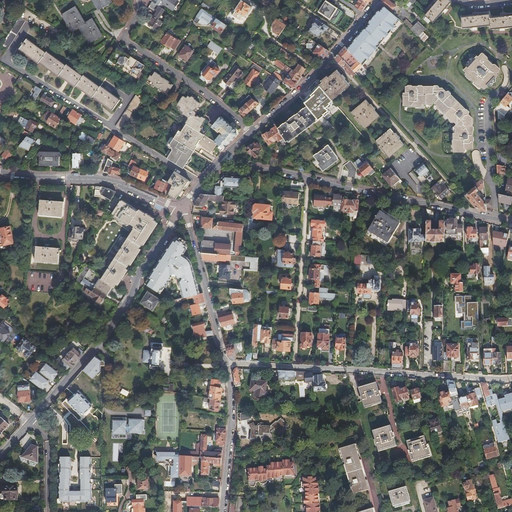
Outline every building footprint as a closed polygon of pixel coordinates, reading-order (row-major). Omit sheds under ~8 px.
[(93,0),(99,9),(111,1),(110,0),(93,0)] [(150,0),(150,1),(152,2),(160,7),(163,3),(172,9),(177,1),(175,0),(150,0)] [(241,0),(234,0),(226,12),(237,19),(247,4),(241,0)] [(325,0),(318,10),(336,23),(343,13),(330,4),(330,3),(325,0)] [(361,0),(358,0),(354,6),(361,11),(367,4),(361,0)] [(383,0),(381,3),(392,12),(396,7),(390,1),(391,0),(383,0)] [(449,0),(436,0),(424,15),(432,22),(450,1),(449,0)] [(165,10),(160,7),(152,2),(148,8),(154,12),(156,10),(157,11),(155,13),(153,16),(150,14),(144,22),(157,30),(162,22),(160,21),(158,20),(159,18),(160,17),(162,14),(163,13),(165,10)] [(347,49),(363,65),(401,20),(385,7),(381,12),(379,11),(369,23),(370,24),(366,29),(365,28),(347,49)] [(74,9),(63,16),(73,33),(80,29),(89,43),(101,36),(92,20),(84,24),(74,9)] [(226,26),(213,17),(201,9),(193,22),(196,24),(198,24),(200,25),(206,26),(208,24),(221,33),(226,26)] [(489,14),(461,16),(462,27),(490,24),(490,29),(511,26),(511,15),(489,18),(489,14)] [(23,20),(17,16),(0,44),(0,45),(6,49),(23,20)] [(279,18),(278,17),(273,25),(275,26),(272,31),(278,35),(287,23),(284,22),(283,24),(281,22),(282,20),(279,18)] [(326,32),(328,28),(320,22),(315,19),(310,26),(311,27),(308,31),(318,38),(321,33),(321,34),(324,30),(326,32)] [(403,23),(410,29),(413,26),(407,19),(403,23)] [(410,29),(418,37),(423,32),(426,29),(418,21),(413,26),(410,29)] [(337,40),(341,36),(330,29),(327,32),(337,40)] [(423,32),(418,37),(423,42),(428,38),(423,32)] [(174,51),(180,42),(166,33),(160,42),(174,51)] [(20,44),(18,48),(37,63),(38,62),(57,76),(58,75),(75,87),(92,98),(92,97),(111,111),(118,100),(99,86),(98,87),(82,75),(81,76),(64,64),(64,65),(45,51),(44,52),(25,38),(22,42),(21,41),(20,43),(20,44)] [(218,53),(221,48),(210,41),(207,46),(218,53)] [(288,42),(285,46),(303,58),(306,54),(288,42)] [(311,53),(321,59),(328,51),(318,44),(311,53)] [(185,45),(179,55),(187,60),(193,50),(185,45)] [(345,46),(338,55),(344,61),(349,56),(356,64),(351,69),(354,73),(363,65),(347,49),(345,46)] [(137,79),(140,73),(145,66),(116,48),(107,62),(111,65),(113,63),(123,69),(123,70),(137,79)] [(297,59),(282,49),(280,52),(290,59),(291,58),(296,61),(297,59)] [(466,67),(463,70),(466,72),(465,73),(471,79),(471,78),(476,83),(476,84),(481,89),(482,88),(483,89),(487,86),(491,85),(495,80),(495,77),(497,74),(496,73),(500,69),(494,63),(492,65),(486,60),(488,58),(482,52),(478,56),(477,55),(475,57),(471,57),(466,63),(466,67)] [(335,58),(352,77),(355,74),(354,73),(351,69),(344,61),(338,55),(335,58)] [(291,69),(280,62),(279,64),(280,65),(283,67),(282,68),(289,73),(282,83),(287,85),(292,89),(301,76),(291,69)] [(293,67),(291,69),(301,76),(306,68),(298,63),(295,68),(293,67)] [(203,74),(200,78),(205,81),(206,79),(207,80),(210,80),(215,73),(216,73),(219,68),(214,65),(212,68),(206,64),(201,72),(203,74)] [(354,73),(355,74),(357,76),(365,68),(363,65),(354,73)] [(223,81),(233,89),(241,79),(244,75),(235,67),(223,81)] [(319,85),(331,99),(348,84),(339,73),(340,71),(338,68),(327,77),(322,82),(319,85)] [(253,69),(244,81),(249,85),(258,73),(253,69)] [(153,84),(152,86),(158,90),(159,88),(162,90),(165,92),(168,88),(170,89),(172,85),(169,83),(163,78),(160,77),(160,76),(154,72),(151,76),(150,75),(146,80),(150,82),(153,84)] [(24,78),(19,75),(14,84),(18,86),(24,78)] [(277,85),(280,81),(271,75),(262,88),(271,93),(277,85)] [(287,85),(282,83),(280,81),(277,85),(284,89),(287,85)] [(309,81),(297,94),(301,97),(313,84),(309,81)] [(42,89),(36,85),(33,89),(36,91),(34,95),(37,97),(42,89)] [(310,95),(325,113),(327,110),(325,107),(329,103),(332,100),(331,99),(319,85),(310,95)] [(403,93),(403,105),(421,106),(422,104),(433,104),(433,103),(435,103),(437,105),(435,106),(452,124),(453,123),(455,124),(455,126),(453,126),(453,134),(451,134),(450,152),(462,153),(462,151),(468,152),(470,119),(466,115),(467,114),(446,91),(444,92),(441,89),(437,89),(437,88),(406,87),(406,93),(403,93)] [(42,91),(37,100),(43,103),(46,99),(43,97),(45,93),(42,91)] [(240,106),(237,109),(246,119),(249,116),(247,114),(259,103),(262,98),(254,92),(251,97),(248,93),(237,102),(240,106)] [(508,92),(495,108),(503,115),(508,109),(505,106),(511,97),(509,95),(510,93),(508,92)] [(188,125),(199,132),(201,129),(200,128),(201,127),(203,124),(202,123),(204,120),(200,117),(200,118),(198,117),(197,116),(196,116),(196,117),(193,115),(194,115),(194,114),(194,113),(194,112),(193,112),(195,108),(197,108),(199,105),(199,104),(194,101),(194,100),(191,98),(190,100),(187,98),(188,97),(186,95),(186,97),(185,98),(183,96),(182,96),(176,104),(176,105),(179,107),(178,109),(178,110),(182,112),(181,113),(181,114),(184,115),(189,119),(190,120),(187,125),(188,125)] [(306,107),(316,119),(325,113),(310,95),(302,102),(306,107)] [(127,109),(133,113),(141,100),(135,96),(127,109)] [(366,100),(350,113),(354,117),(353,118),(360,126),(361,125),(365,129),(380,116),(376,112),(377,111),(371,104),(370,105),(366,100)] [(64,104),(57,114),(60,116),(66,105),(64,104)] [(277,128),(283,137),(286,142),(291,138),(292,137),(304,129),(316,119),(306,107),(294,116),(277,128)] [(121,131),(133,113),(127,109),(115,127),(121,131)] [(60,118),(48,110),(45,114),(44,113),(41,118),(46,121),(46,122),(54,127),(60,118)] [(72,110),(67,118),(75,123),(80,115),(72,110)] [(220,135),(214,142),(218,144),(225,149),(236,135),(236,130),(220,116),(211,126),(218,132),(219,131),(222,134),(221,136),(220,135)] [(30,120),(25,128),(31,132),(34,128),(35,129),(37,126),(30,120)] [(271,131),(277,139),(278,138),(279,140),(283,137),(277,128),(274,123),(271,125),(273,128),(271,130),(271,131)] [(502,126),(494,124),(494,129),(495,138),(501,138),(503,125),(502,126)] [(177,134),(174,138),(192,150),(194,147),(197,148),(199,145),(212,153),(218,144),(214,142),(203,135),(199,132),(188,125),(186,128),(184,127),(181,132),(179,136),(177,134)] [(390,129),(375,141),(379,146),(378,147),(385,154),(386,153),(390,158),(405,145),(401,141),(402,140),(396,132),(394,133),(390,129)] [(274,141),(277,139),(271,131),(266,134),(266,133),(261,135),(268,147),(275,142),(274,141)] [(95,139),(86,134),(84,138),(92,143),(95,139)] [(115,136),(109,145),(114,148),(119,151),(124,142),(115,136)] [(26,137),(19,146),(28,151),(31,146),(33,147),(36,143),(26,137)] [(192,150),(174,138),(171,143),(170,145),(170,146),(172,147),(173,148),(173,149),(168,158),(184,168),(186,165),(193,155),(195,151),(192,150)] [(251,145),(247,149),(254,158),(258,155),(256,152),(261,148),(257,144),(256,145),(255,143),(251,146),(251,145)] [(102,151),(110,155),(112,151),(109,148),(109,147),(105,145),(102,151)] [(322,169),(337,159),(328,146),(321,151),(315,155),(313,156),(318,163),(322,169)] [(2,155),(8,160),(13,154),(7,149),(2,155)] [(112,151),(110,155),(117,160),(120,154),(116,152),(116,153),(112,151)] [(38,152),(36,155),(39,157),(39,165),(60,165),(60,157),(63,156),(60,152),(38,152)] [(81,152),(72,152),(72,167),(79,167),(79,162),(81,162),(81,152)] [(504,154),(495,153),(496,172),(500,173),(503,174),(504,167),(502,167),(504,154)] [(98,159),(93,171),(99,172),(103,161),(98,159)] [(113,162),(107,159),(104,172),(112,175),(113,173),(119,174),(120,170),(111,167),(113,162)] [(131,159),(128,165),(132,168),(130,174),(137,177),(140,169),(133,166),(135,161),(131,159)] [(339,160),(337,159),(322,169),(318,163),(316,164),(322,172),(339,160)] [(358,159),(353,163),(364,177),(367,174),(370,177),(376,173),(366,161),(363,164),(362,163),(358,159)] [(297,166),(301,172),(306,173),(300,164),(297,166)] [(423,164),(415,170),(420,177),(418,179),(422,183),(429,177),(426,173),(429,171),(423,164)] [(140,169),(137,177),(146,180),(149,173),(148,173),(149,170),(142,165),(140,169)] [(394,185),(400,180),(391,168),(382,176),(391,186),(394,185)] [(179,194),(182,196),(184,192),(192,181),(175,170),(168,182),(178,188),(173,197),(176,198),(177,198),(179,194)] [(178,188),(168,182),(159,176),(154,186),(162,191),(163,189),(169,193),(168,195),(173,197),(178,188)] [(224,176),(215,185),(214,194),(222,195),(223,195),(224,186),(230,186),(235,186),(242,187),(242,177),(235,176),(231,176),(224,176)] [(480,192),(484,188),(482,180),(481,179),(474,185),(475,186),(480,192)] [(441,187),(438,184),(432,188),(441,199),(450,191),(444,184),(441,187)] [(478,210),(487,211),(486,208),(485,199),(484,188),(480,192),(475,186),(465,195),(478,210)] [(116,192),(101,187),(100,188),(101,189),(98,193),(94,191),(90,196),(96,200),(105,212),(110,203),(111,201),(116,192)] [(298,192),(282,191),(281,202),(291,203),(291,204),(292,206),(296,206),(297,204),(298,192)] [(201,194),(194,205),(204,205),(207,200),(211,194),(207,194),(201,194)] [(333,199),(333,205),(340,205),(341,196),(334,195),(333,199)] [(315,196),(315,206),(325,207),(325,205),(332,206),(333,205),(333,199),(325,198),(326,197),(315,196)] [(40,199),(39,214),(62,216),(64,201),(40,199)] [(348,212),(350,212),(351,201),(349,201),(349,199),(344,199),(344,201),(343,201),(343,210),(348,211),(348,212)] [(238,214),(239,201),(222,200),(222,213),(238,214)] [(112,286),(114,287),(156,221),(154,220),(155,218),(147,213),(146,215),(138,210),(138,211),(121,201),(113,214),(129,225),(130,224),(135,227),(101,279),(112,286)] [(351,201),(350,212),(353,212),(353,211),(358,211),(358,201),(351,201)] [(272,216),(272,211),(270,211),(271,204),(267,204),(259,203),(256,203),(255,215),(256,215),(256,217),(263,217),(263,216),(272,216)] [(104,213),(98,209),(95,215),(100,218),(104,213)] [(379,211),(367,231),(387,244),(400,223),(379,211)] [(242,251),(244,223),(219,220),(219,222),(214,222),(214,217),(202,216),(201,227),(237,231),(235,251),(239,251),(242,251)] [(311,220),(311,226),(313,227),(312,236),(321,237),(322,227),(323,227),(324,221),(311,220)] [(456,229),(463,229),(463,224),(456,224),(456,220),(447,220),(446,229),(456,229)] [(431,221),(426,221),(426,241),(444,242),(444,221),(439,221),(439,229),(431,229),(431,221)] [(0,239),(2,240),(3,245),(13,243),(10,226),(0,227),(0,239)] [(68,234),(67,241),(70,241),(71,243),(74,243),(76,242),(76,239),(81,240),(81,237),(84,237),(84,230),(83,229),(78,228),(78,227),(73,226),(73,231),(72,234),(68,234)] [(420,229),(409,228),(408,241),(420,242),(420,241),(424,241),(425,235),(420,234),(420,229)] [(470,228),(466,228),(467,238),(476,237),(475,229),(470,230),(470,228)] [(488,228),(480,228),(480,240),(480,248),(483,248),(483,240),(489,240),(488,228)] [(493,231),(493,244),(505,246),(508,233),(493,231)] [(173,239),(145,283),(159,291),(167,279),(168,280),(171,277),(177,275),(179,277),(178,278),(183,296),(189,295),(199,292),(192,262),(190,260),(187,257),(182,254),(187,247),(185,245),(186,243),(185,242),(186,240),(181,237),(180,238),(178,237),(175,240),(173,239)] [(202,241),(201,248),(215,249),(230,250),(231,244),(214,242),(202,241)] [(36,245),(35,260),(58,263),(59,252),(60,252),(61,249),(59,249),(60,247),(36,245)] [(280,262),(295,263),(295,257),(296,257),(297,257),(297,256),(297,255),(297,254),(297,253),(296,253),(295,253),(296,248),(287,248),(287,245),(281,245),(280,245),(279,246),(278,247),(278,248),(278,249),(278,250),(279,251),(280,251),(280,252),(281,252),(280,262)] [(311,246),(311,255),(319,256),(320,246),(311,246)] [(226,253),(201,251),(203,259),(225,260),(225,259),(225,258),(226,253)] [(259,255),(239,254),(235,254),(235,260),(258,262),(259,255)] [(220,263),(220,265),(219,275),(219,277),(230,278),(230,270),(227,270),(227,264),(220,263)] [(309,268),(309,280),(315,280),(314,287),(319,287),(320,281),(324,282),(324,275),(327,275),(328,266),(313,265),(313,268),(309,268)] [(490,266),(483,266),(484,281),(484,285),(490,285),(490,284),(494,284),(494,274),(490,274),(490,266)] [(456,285),(456,291),(463,291),(463,275),(452,275),(452,283),(455,283),(456,285)] [(359,284),(358,292),(364,292),(364,296),(365,297),(369,297),(371,296),(371,289),(374,290),(379,291),(380,280),(378,280),(378,276),(374,276),(374,280),(369,279),(369,283),(367,283),(367,282),(365,282),(365,285),(359,284)] [(282,277),(281,287),(292,288),(293,287),(293,284),(292,283),(290,283),(291,278),(282,277)] [(112,286),(101,279),(99,278),(94,286),(106,293),(107,294),(112,286)] [(106,293),(94,286),(91,290),(86,287),(84,291),(93,297),(96,298),(95,300),(100,303),(106,293)] [(244,301),(242,289),(229,288),(230,294),(233,294),(234,303),(244,301)] [(320,288),(319,293),(319,298),(326,298),(326,300),(333,300),(333,298),(335,298),(335,294),(327,293),(328,288),(320,288)] [(148,289),(143,297),(152,303),(157,295),(148,289)] [(189,295),(183,296),(177,298),(177,300),(184,298),(192,296),(193,298),(194,298),(194,300),(195,302),(190,304),(192,313),(201,311),(200,306),(199,305),(201,304),(203,304),(204,304),(206,303),(203,292),(199,292),(189,295)] [(309,292),(309,303),(319,304),(319,298),(319,293),(309,292)] [(0,306),(1,308),(3,305),(6,307),(9,303),(8,302),(10,299),(3,294),(1,297),(0,296),(0,306)] [(478,324),(477,304),(471,304),(471,296),(455,296),(455,302),(458,302),(458,305),(459,305),(459,308),(461,308),(461,310),(462,313),(464,313),(464,316),(464,318),(464,322),(461,322),(461,330),(464,330),(467,330),(467,329),(474,329),(474,324),(478,324)] [(406,311),(407,299),(392,299),(392,300),(388,300),(388,309),(399,309),(399,311),(406,311)] [(434,304),(434,317),(442,317),(442,304),(434,304)] [(280,306),(279,316),(290,317),(291,312),(288,312),(289,307),(280,306)] [(128,309),(125,314),(130,317),(133,312),(128,309)] [(224,311),(217,313),(220,325),(226,323),(227,327),(231,326),(231,322),(234,321),(232,311),(225,313),(224,311)] [(511,317),(507,316),(507,317),(507,318),(497,318),(497,324),(507,324),(507,325),(511,324),(511,317)] [(271,323),(262,323),(261,341),(270,341),(271,323)] [(0,324),(0,336),(3,339),(9,331),(0,324)] [(258,324),(254,324),(252,338),(252,344),(256,344),(257,339),(259,339),(260,330),(257,329),(258,324)] [(318,328),(317,345),(322,346),(322,348),(327,348),(329,328),(318,328)] [(301,333),(300,347),(305,347),(305,345),(310,345),(311,334),(301,333)] [(336,337),(335,348),(339,348),(339,349),(344,349),(345,337),(336,337)] [(467,359),(478,359),(477,347),(477,342),(476,342),(476,341),(475,341),(475,340),(474,339),(473,338),(472,338),(472,337),(471,337),(465,337),(465,344),(465,346),(467,346),(467,359)] [(24,339),(17,347),(26,354),(33,346),(24,339)] [(289,348),(289,340),(281,339),(278,339),(277,350),(283,350),(283,348),(289,348)] [(238,352),(235,342),(225,344),(228,356),(232,359),(235,359),(233,353),(238,352)] [(405,343),(405,354),(416,355),(416,343),(405,343)] [(152,344),(151,349),(150,361),(149,366),(159,367),(162,345),(152,344)] [(447,344),(447,355),(458,356),(458,344),(447,344)] [(71,367),(81,355),(73,348),(63,359),(64,360),(62,362),(61,363),(67,368),(68,368),(70,365),(71,367)] [(150,361),(151,349),(144,348),(142,359),(150,361)] [(492,364),(492,348),(484,348),(484,364),(492,364)] [(500,348),(492,348),(492,364),(500,363),(500,348)] [(391,352),(391,367),(401,368),(402,352),(397,352),(397,350),(395,350),(395,352),(391,352)] [(101,361),(94,357),(81,371),(92,380),(97,375),(101,371),(101,366),(105,366),(104,362),(102,360),(101,361)] [(58,372),(46,364),(40,372),(52,381),(58,372)] [(313,372),(279,370),(278,380),(295,379),(295,376),(297,376),(297,379),(305,378),(305,382),(313,381),(313,377),(313,372)] [(49,381),(36,372),(29,380),(42,390),(49,381)] [(219,386),(220,378),(209,376),(209,384),(210,384),(208,396),(210,397),(219,398),(221,386),(219,386)] [(321,376),(313,377),(313,381),(314,391),(326,390),(325,383),(322,383),(321,376)] [(251,379),(250,389),(255,389),(255,394),(265,395),(266,379),(251,379)] [(454,380),(446,380),(451,395),(454,394),(455,398),(452,399),(454,408),(455,410),(462,408),(459,397),(454,380)] [(375,382),(357,387),(364,408),(381,403),(375,382)] [(486,382),(480,382),(484,395),(492,393),(491,388),(488,389),(486,382)] [(469,394),(466,395),(469,407),(478,405),(477,400),(483,398),(479,383),(472,385),(473,389),(474,393),(469,394)] [(396,384),(390,386),(394,399),(407,394),(404,384),(397,386),(396,384)] [(29,385),(18,386),(19,400),(31,399),(29,385)] [(419,387),(410,389),(413,399),(422,396),(419,387)] [(78,389),(68,399),(82,414),(93,404),(78,389)] [(449,409),(454,408),(452,399),(452,398),(450,399),(447,390),(444,391),(443,389),(439,390),(441,400),(440,400),(441,405),(444,404),(444,406),(446,406),(449,409)] [(498,399),(501,411),(511,408),(511,409),(511,391),(511,392),(504,394),(505,397),(498,399)] [(492,393),(484,395),(498,442),(509,439),(501,411),(498,399),(496,392),(492,393)] [(459,397),(462,408),(463,413),(470,411),(469,407),(466,395),(459,397)] [(217,410),(219,398),(210,397),(208,408),(217,410)] [(250,417),(251,410),(239,411),(240,418),(243,418),(246,418),(247,418),(248,419),(250,422),(248,423),(247,423),(248,427),(249,427),(250,428),(250,429),(249,429),(247,440),(256,441),(256,434),(257,434),(263,435),(265,434),(266,439),(268,438),(268,439),(270,438),(270,437),(272,437),(271,433),(270,433),(269,431),(272,429),(274,429),(275,431),(284,425),(281,421),(279,419),(278,418),(275,420),(274,420),(273,421),(269,425),(262,424),(260,424),(259,423),(256,424),(253,424),(252,421),(250,417)] [(0,429),(2,432),(9,425),(1,417),(0,417),(0,429)] [(428,419),(430,424),(432,433),(441,431),(437,417),(428,419)] [(114,435),(127,434),(127,433),(139,432),(139,433),(143,433),(143,432),(144,432),(143,428),(145,428),(145,419),(134,419),(134,418),(129,418),(129,424),(127,424),(127,421),(113,422),(114,430),(113,430),(113,431),(112,431),(112,432),(113,432),(113,433),(114,433),(114,435)] [(216,423),(216,440),(224,440),(225,424),(216,423)] [(390,425),(372,431),(378,450),(396,445),(390,425)] [(198,443),(198,451),(202,451),(202,456),(221,457),(222,449),(216,448),(216,451),(210,450),(210,435),(205,434),(205,440),(202,440),(202,444),(198,443)] [(424,436),(407,440),(412,460),(430,455),(424,436)] [(494,442),(484,445),(488,458),(498,455),(494,442)] [(354,443),(340,447),(353,493),(367,488),(354,443)] [(31,444),(21,456),(37,462),(37,446),(31,444)] [(179,455),(179,451),(177,451),(157,450),(157,457),(159,457),(159,460),(166,460),(166,461),(165,461),(165,462),(165,463),(166,464),(167,464),(168,463),(168,475),(169,475),(169,476),(173,476),(173,475),(175,475),(175,474),(178,474),(179,455)] [(192,456),(179,455),(178,474),(182,474),(191,475),(192,456)] [(71,456),(60,456),(60,464),(59,464),(59,472),(60,472),(60,478),(58,478),(58,483),(59,483),(59,498),(58,498),(58,503),(63,503),(63,502),(76,502),(76,503),(81,503),(81,502),(89,502),(89,504),(94,504),(94,499),(92,499),(92,484),(94,484),(94,479),(91,479),(91,472),(93,472),(93,464),(91,464),(91,457),(81,457),(81,479),(81,491),(70,491),(70,479),(71,479),(71,456)] [(202,456),(201,456),(201,470),(209,471),(209,462),(213,462),(217,462),(217,465),(220,465),(221,462),(221,457),(202,456)] [(263,465),(257,465),(257,466),(247,467),(248,483),(250,486),(253,485),(255,482),(255,481),(258,480),(258,481),(259,482),(260,482),(261,483),(262,483),(263,483),(264,482),(265,482),(265,481),(266,480),(266,479),(271,478),(271,477),(274,477),(276,478),(278,478),(280,477),(279,474),(293,473),(292,460),(289,461),(288,458),(281,459),(281,460),(269,461),(269,464),(265,464),(265,467),(263,468),(263,465)] [(481,473),(473,475),(478,493),(486,491),(481,473)] [(305,502),(305,503),(303,505),(303,507),(303,508),(306,510),(305,511),(318,511),(318,510),(319,510),(317,475),(302,476),(302,480),(300,480),(300,485),(302,485),(302,490),(304,489),(305,497),(303,497),(303,502),(305,502)] [(148,477),(138,478),(138,488),(148,488),(148,477)] [(495,478),(490,480),(498,508),(504,506),(504,503),(505,503),(503,496),(501,497),(499,490),(498,491),(497,488),(495,478)] [(466,489),(464,490),(464,491),(474,488),(474,486),(472,487),(470,479),(466,480),(466,481),(463,482),(465,488),(466,488),(466,489)] [(0,484),(0,496),(1,498),(16,498),(16,487),(14,487),(14,484),(0,484)] [(115,488),(106,488),(106,501),(116,501),(116,493),(122,493),(121,484),(115,484),(115,488)] [(405,485),(387,490),(392,504),(409,499),(405,485)] [(474,488),(464,491),(464,492),(467,492),(467,493),(466,493),(468,499),(471,498),(471,499),(475,498),(474,491),(475,491),(474,488)] [(202,496),(187,495),(187,504),(202,505),(202,496)] [(243,510),(244,496),(236,495),(235,510),(243,510)] [(218,497),(202,496),(202,505),(217,505),(218,497)] [(437,511),(434,497),(426,499),(429,511),(437,511)] [(133,499),(133,511),(145,511),(145,506),(144,506),(143,498),(134,499),(133,499)] [(451,500),(454,511),(461,511),(465,511),(463,505),(460,505),(458,498),(455,499),(451,500)] [(181,511),(182,501),(173,501),(172,511),(181,511)]
